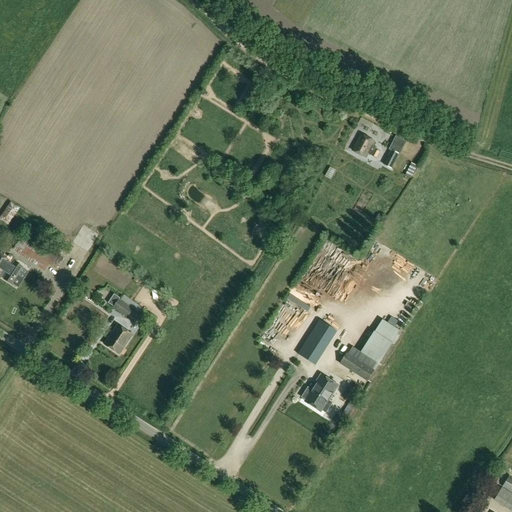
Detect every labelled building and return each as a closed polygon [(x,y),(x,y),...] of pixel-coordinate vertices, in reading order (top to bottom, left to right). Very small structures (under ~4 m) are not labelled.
[(360,135),(353,151),(366,158),(368,154),(371,156),(375,149),(376,147),(372,145),(373,145),(374,142),(360,135)] [(375,149),(371,156),(376,158),(380,151),(375,149)] [(391,150),(384,165),(391,169),(399,154),(391,150)] [(408,176),(415,162),(409,159),(402,173),(408,176)] [(11,202),(0,218),(0,219),(8,225),(20,208),(11,202)] [(324,235),(321,240),(332,249),(336,244),(324,235)] [(22,236),(13,250),(45,271),(57,254),(35,238),(32,243),(22,236)] [(0,253),(0,276),(4,279),(3,279),(11,285),(12,284),(22,268),(23,268),(16,263),(17,261),(9,255),(7,258),(0,253)] [(312,253),(309,264),(319,267),(323,256),(312,253)] [(336,264),(333,270),(348,278),(351,272),(336,264)] [(39,281),(40,274),(33,273),(32,280),(39,281)] [(287,294),(304,307),(311,298),(303,292),(299,298),(289,291),(287,294)] [(141,314),(120,299),(120,298),(114,294),(108,303),(114,307),(113,308),(134,323),(141,314)] [(27,308),(20,311),(25,322),(33,319),(27,308)] [(55,333),(61,325),(53,319),(48,327),(55,333)] [(375,331),(392,342),(400,330),(383,319),(375,331)] [(336,333),(319,322),(299,355),(315,365),(336,333)] [(118,325),(104,345),(119,355),(132,335),(118,325)] [(393,342),(392,342),(375,331),(374,330),(361,351),(379,363),(393,342)] [(347,353),(340,364),(367,381),(374,371),(373,369),(348,353),(347,353)] [(101,379),(108,385),(116,376),(109,370),(101,379)] [(339,386),(321,374),(314,384),(315,384),(311,389),(308,387),(301,397),(305,400),(304,402),(321,413),(323,411),(326,413),(333,403),(330,401),(339,386)] [(348,406),(342,415),(347,418),(356,406),(351,402),(348,407),(348,406)] [(511,478),(510,477),(509,476),(494,500),(511,511),(511,478)]
